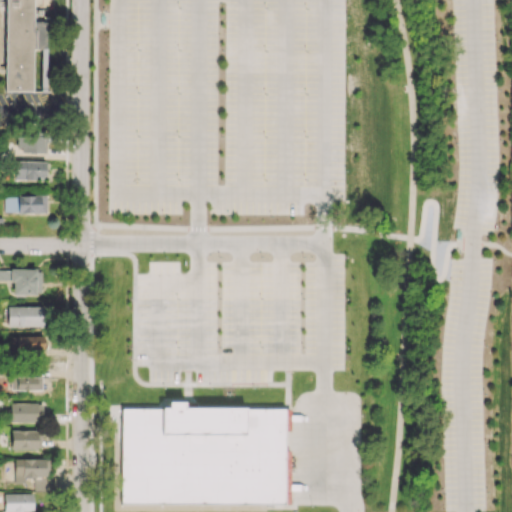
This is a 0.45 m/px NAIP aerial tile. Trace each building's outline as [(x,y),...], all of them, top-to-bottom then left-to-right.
[(4,0),(4,91),(32,91),(32,48),(45,48),(45,21),(32,20),(32,0),(4,0)] [(44,153),(45,132),(21,131),(20,151),(44,153)] [(14,177),(45,178),(45,161),(15,160),(14,177)] [(45,195),(4,196),(4,212),(46,212),(45,195)] [(12,293),(40,294),(40,269),(0,268),(0,280),(13,281),(12,293)] [(7,326),(43,326),(42,305),(6,306),(7,326)] [(42,335),(9,336),(10,354),(42,352),(42,335)] [(40,390),(41,376),(10,375),(10,390),(40,390)] [(121,409),(121,504),(284,504),(284,409),(191,409),(183,409),(183,402),(167,402),(167,409),(121,409)] [(42,403),(9,403),(9,422),(42,423),(42,403)] [(11,429),(10,449),(40,449),(40,430),(11,429)] [(13,483),(31,483),(31,490),(48,490),(48,458),(13,458),(13,483)] [(3,493),(3,511),(31,511),(31,493),(3,493)]
